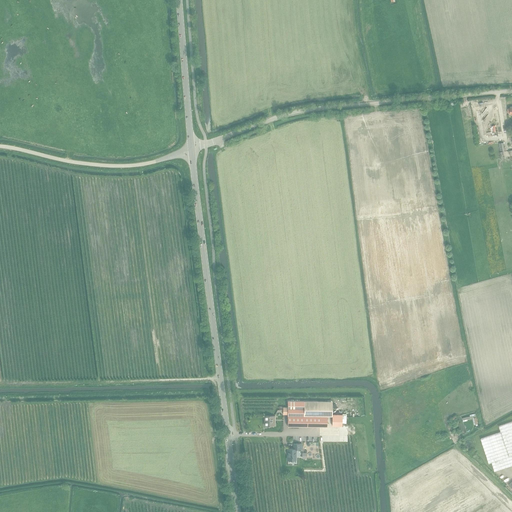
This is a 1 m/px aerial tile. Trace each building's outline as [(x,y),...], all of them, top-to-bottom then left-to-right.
[(489,118),(488,108),(484,109),(484,107),(479,107),(476,107),(476,108),(471,108),(472,117),(484,116),(485,118),(489,118)] [(332,416),(332,401),(288,400),(288,407),(283,407),(283,414),(288,414),(287,426),(327,426),(327,416),(332,416)] [(275,426),(275,415),(265,415),(265,426),(275,426)] [(342,425),(342,416),(332,416),(332,425),(342,425)] [(501,431),(481,437),(489,462),(491,461),(494,471),(511,465),(511,421),(500,425),(501,431)] [(302,449),(302,444),(294,444),(294,448),(288,448),(288,455),(287,455),(287,460),(296,460),(296,449),(302,449)]
